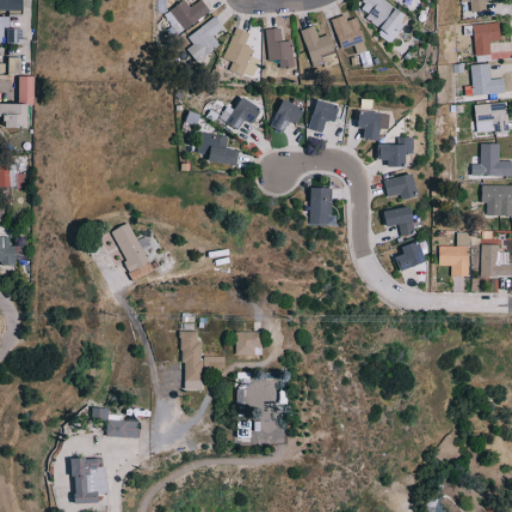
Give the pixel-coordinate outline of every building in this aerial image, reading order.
[(194,0),(187,6),(182,0),(178,0),(168,8),(182,28),(207,10),(199,0),(194,0)] [(381,0),(357,0),(351,9),(387,36),(402,16),(381,0)] [(469,11),(483,10),(482,0),(459,0),(460,1),(468,1),(469,11)] [(339,49),(350,44),(353,52),(364,48),(351,16),(343,19),(341,13),(327,19),(339,49)] [(0,40),(19,40),(19,27),(4,28),(4,14),(0,14),(0,40)] [(192,43),(185,50),(196,61),(217,42),(211,36),(221,27),(210,15),(187,37),(192,43)] [(472,55),(488,53),(487,41),(496,40),(495,21),(469,24),(472,55)] [(333,62),(324,34),(314,37),(310,24),(296,29),(308,64),(319,60),(321,66),(333,62)] [(220,58),(228,61),(226,69),(250,78),(257,59),(248,56),(251,49),(241,45),(246,32),(231,27),(220,58)] [(261,28),(262,60),(276,59),(276,67),(290,66),(289,40),(277,40),(277,27),(261,28)] [(488,78),(486,62),(467,64),(471,95),(502,91),(500,77),(488,78)] [(29,102),(30,75),(13,75),(12,102),(29,102)] [(240,119),(248,123),(256,105),(234,95),(228,108),(223,106),(216,120),(235,129),(240,119)] [(284,120),(293,123),(299,107),(276,98),(265,126),(280,131),(284,120)] [(303,129),(319,132),(322,119),(329,121),(333,104),(309,99),(303,129)] [(505,129),(502,101),(470,105),(473,133),(505,129)] [(18,102),(0,102),(0,125),(19,126),(18,102)] [(356,138),(371,139),(372,118),(373,118),(374,111),(349,110),(348,126),(357,127),(356,138)] [(385,113),(375,113),(375,128),(386,128),(385,113)] [(234,150),(223,149),(224,135),(195,133),(194,152),(201,153),(201,162),(233,164),(234,150)] [(408,152),(408,136),(394,136),(394,143),(370,144),(371,159),(380,159),(381,165),(398,165),(397,152),(408,152)] [(508,175),(508,160),(496,160),(496,143),(477,142),(476,163),(468,162),(468,174),(508,175)] [(18,162),(0,162),(0,186),(19,186),(18,162)] [(397,198),(412,194),(407,172),(379,179),(383,196),(396,193),(397,198)] [(484,215),(510,215),(511,185),(476,184),(476,201),(484,201),(484,215)] [(332,214),(328,214),(328,187),(305,187),(306,224),(332,223),(332,214)] [(397,235),(409,232),(403,205),(376,210),(380,225),(394,222),(397,235)] [(125,270),(144,260),(122,222),(104,232),(125,270)] [(6,236),(0,235),(0,263),(10,264),(10,245),(5,244),(6,236)] [(398,252),(390,256),(396,270),(420,259),(411,239),(395,246),(398,252)] [(506,277),(506,244),(479,244),(478,276),(506,277)] [(436,264),(448,265),(448,275),(463,276),(464,246),(436,245),(436,264)] [(147,271),(144,263),(125,270),(129,278),(147,271)] [(216,355),(192,355),(192,341),(187,341),(187,330),(172,330),(172,379),(193,379),(193,372),(215,372),(216,355)] [(247,354),(247,330),(226,331),(226,354),(247,354)] [(130,437),(131,420),(101,419),(101,407),(84,406),(84,418),(98,419),(97,435),(130,437)] [(254,421),(226,420),(225,436),(254,437),(254,421)] [(93,457),(61,457),(61,502),(85,502),(85,493),(94,493),(93,457)]
